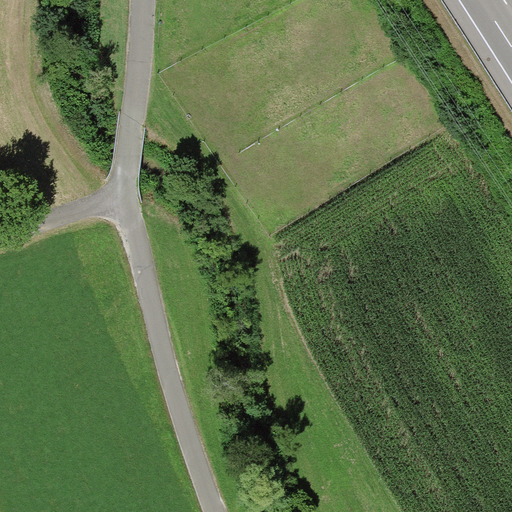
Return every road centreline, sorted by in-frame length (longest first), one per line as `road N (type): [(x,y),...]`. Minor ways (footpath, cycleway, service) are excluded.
road 1 (unclassified): [(142,0),(126,195),(160,342),(216,511)]
road 2 (track): [(126,195),(0,239)]
